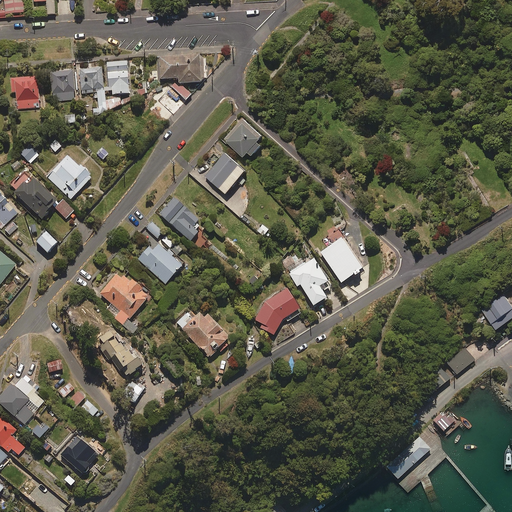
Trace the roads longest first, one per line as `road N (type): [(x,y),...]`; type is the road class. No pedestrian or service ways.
road 1 (residential): [(136,454),(217,390),(423,265)]
road 2 (residential): [(231,73),(36,310)]
road 3 (residential): [(231,73),(247,110),(423,265)]
road 4 (residential): [(263,34),(235,22),(0,33)]
road 5 (unclassified): [(301,511),(511,349)]
road 6 (residential): [(136,454),(36,310)]
